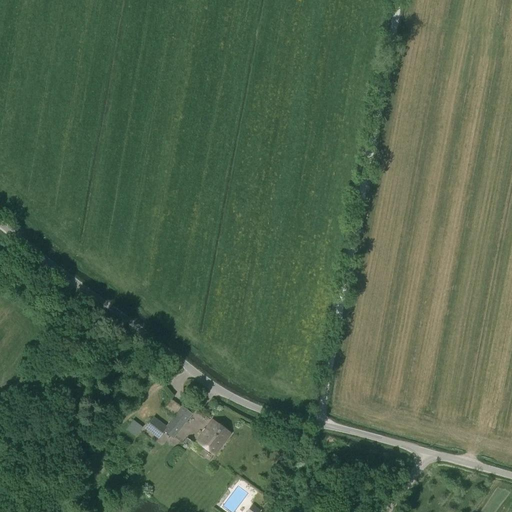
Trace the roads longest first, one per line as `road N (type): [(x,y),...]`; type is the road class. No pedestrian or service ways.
road 1 (unclassified): [(428,453),(271,413),(214,387),(0,223)]
road 2 (track): [(318,424),(398,0)]
